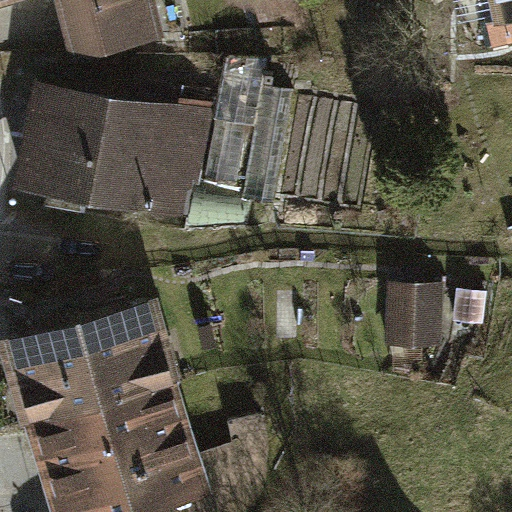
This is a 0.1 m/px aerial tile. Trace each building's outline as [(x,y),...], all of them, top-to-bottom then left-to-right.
[(69,0),(83,52),(158,32),(149,0),(69,0)] [(511,0),(499,0),(504,16),(490,19),(495,43),(511,39),(511,0)] [(268,56),(229,55),(216,118),(218,119),(205,179),(238,185),(248,123),(256,123),(244,198),(276,204),(296,89),(264,83),(265,78),(273,78),(274,72),(265,70),(268,56)] [(93,75),(49,67),(26,184),(51,188),(48,204),(84,211),(87,195),(192,214),(213,110),(209,109),(212,90),(178,85),(178,87),(93,70),(93,75)] [(436,336),(437,289),(396,288),(395,335),(436,336)] [(487,292),(460,288),(457,317),(484,320),(487,292)] [(169,380),(148,305),(19,342),(39,418),(169,380)] [(169,380),(39,418),(67,511),(136,511),(203,493),(169,380)]
